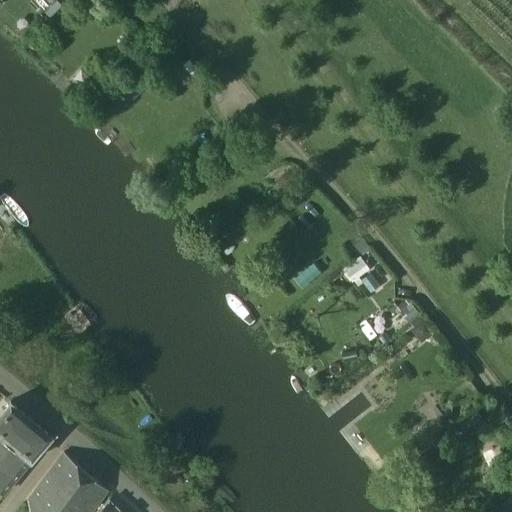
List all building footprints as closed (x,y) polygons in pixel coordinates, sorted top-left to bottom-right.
[(281,189),(295,178),(288,169),(274,180),(281,189)] [(348,278),(366,265),(360,256),(342,270),(348,278)] [(434,333),(423,319),(410,330),(421,343),(434,333)] [(0,490),(5,494),(53,438),(11,402),(0,414),(0,490)] [(63,452),(26,500),(40,511),(93,511),(109,491),(63,452)] [(122,511),(111,500),(98,511),(122,511)]
